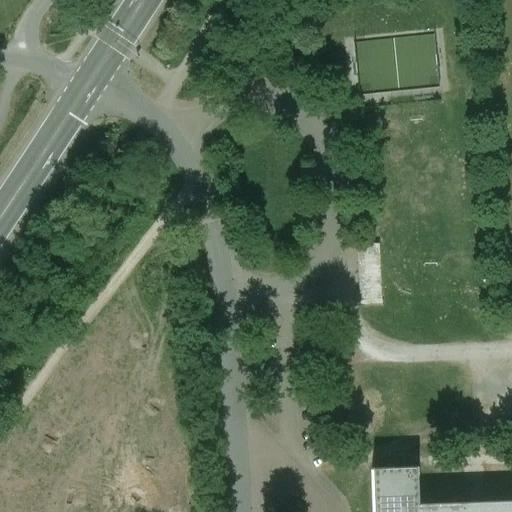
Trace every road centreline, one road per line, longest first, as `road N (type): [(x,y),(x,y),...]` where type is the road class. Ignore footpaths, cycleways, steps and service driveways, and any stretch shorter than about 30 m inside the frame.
road 1 (residential): [(236,511),(216,247),(194,182),(156,115),(92,83)]
road 2 (unknown): [(288,318),(295,484)]
road 3 (secondary): [(0,213),(92,83)]
road 4 (track): [(156,115),(225,0)]
